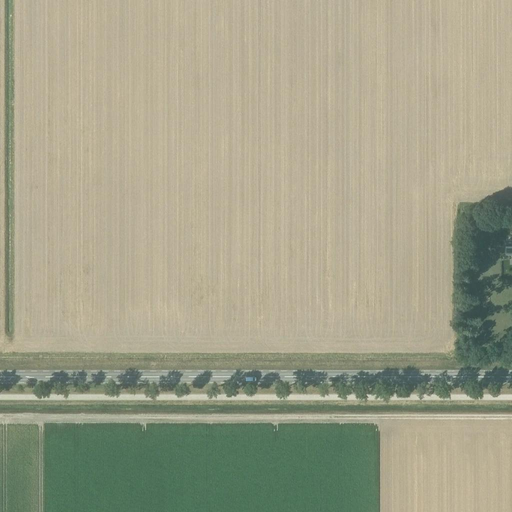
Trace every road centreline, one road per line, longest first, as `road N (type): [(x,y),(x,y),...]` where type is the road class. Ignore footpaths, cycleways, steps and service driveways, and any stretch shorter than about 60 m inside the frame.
road 1 (track): [(0,417),(511,418)]
road 2 (secondary): [(511,377),(0,377)]
